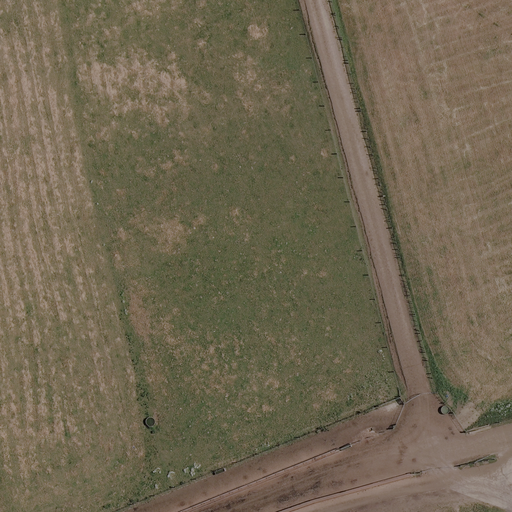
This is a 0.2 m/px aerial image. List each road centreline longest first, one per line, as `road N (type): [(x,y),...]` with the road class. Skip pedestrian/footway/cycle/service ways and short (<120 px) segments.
road 1 (track): [(436,459),(314,0)]
road 2 (track): [(511,438),(305,511)]
